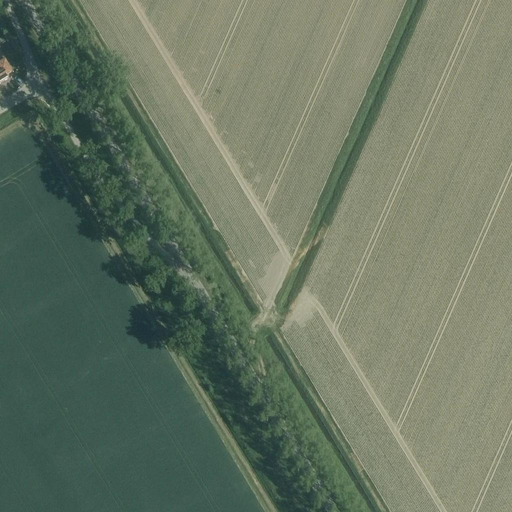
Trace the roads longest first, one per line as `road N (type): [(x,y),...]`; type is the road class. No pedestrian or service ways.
road 1 (unclassified): [(185,269),(23,0)]
road 2 (unclassified): [(331,511),(185,269)]
road 3 (unclassified): [(185,269),(105,188),(38,85)]
